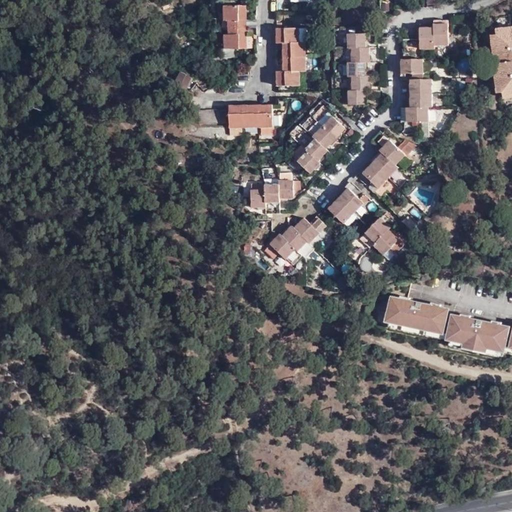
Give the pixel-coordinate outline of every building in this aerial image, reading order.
[(223,55),(238,54),(238,47),(248,46),(254,46),(254,38),(252,35),(248,35),(248,23),(247,2),(225,4),(226,17),(230,17),(230,24),(230,31),(226,30),(226,47),(222,47),(223,55)] [(301,39),(301,25),(279,25),(280,39),(286,40),(285,68),(279,68),(280,83),(301,82),(300,68),(307,67),(307,40),(301,39)] [(404,41),(404,61),(419,61),(419,50),(435,50),(435,46),(449,46),(448,25),(434,25),(434,28),(421,29),(421,41),(404,41)] [(492,41),(493,51),(499,50),(499,57),(500,71),(502,78),(496,79),(497,88),(502,87),(503,93),(508,92),(508,97),(511,96),(511,31),(511,28),(503,29),(504,33),(496,34),(497,40),(492,41)] [(350,92),(351,106),(367,106),(367,92),(372,92),(371,78),(367,78),(366,63),(371,63),(371,49),(367,49),(367,35),(349,36),(349,49),(353,49),(353,64),(349,64),(349,78),(350,78),(353,78),(354,92),(351,92),(350,92)] [(199,49),(196,52),(203,59),(206,56),(199,49)] [(203,59),(196,52),(191,56),(199,64),(203,59)] [(423,123),(429,123),(429,109),(433,108),(432,71),(433,70),(434,67),(434,65),(433,64),(431,63),(429,62),(424,63),(423,61),(419,61),(404,61),(402,61),(403,74),(414,74),(415,80),(412,80),(412,108),(407,108),(407,123),(423,123)] [(184,69),(175,84),(188,87),(194,76),(184,69)] [(274,103),(231,104),(232,125),(232,132),(244,132),(244,125),(261,124),(261,132),(276,132),(276,124),(274,103)] [(228,108),(201,109),(202,123),(229,122),(228,108)] [(330,112),(321,124),(325,128),(335,117),(330,112)] [(325,128),(315,138),(317,140),(314,143),(310,139),(302,147),(309,154),(300,163),(313,175),(322,165),(320,163),(330,153),(328,151),(348,130),(335,117),(325,128)] [(325,128),(321,124),(319,123),(309,133),(315,138),(325,128)] [(391,177),(398,170),(400,169),(397,166),(406,156),(408,157),(414,149),(411,146),(405,143),(400,148),(395,144),(399,139),(389,130),(385,134),(382,132),(372,143),(383,154),(359,180),(369,188),(374,184),(380,189),(391,177)] [(403,176),(398,170),(391,177),(398,182),(403,176)] [(280,173),(280,180),(292,181),(293,174),(280,173)] [(267,192),(254,192),(253,209),(268,208),(268,204),(282,204),(282,201),(294,200),(303,192),(302,182),(282,183),(282,186),(267,186),(267,192)] [(355,185),(350,190),(360,198),(365,194),(355,185)] [(360,198),(350,190),(331,211),(346,225),(366,204),(362,201),(360,198)] [(424,219),(428,223),(432,219),(434,215),(431,212),(428,215),(424,219)] [(417,225),(409,217),(404,222),(413,230),(417,225)] [(282,236),(273,246),(279,253),(288,261),(290,260),(297,267),(305,257),(309,260),(319,250),(317,248),(313,244),(320,235),(321,235),(328,227),(321,220),(315,227),(306,219),(297,230),(295,227),(285,237),(282,236)] [(368,234),(363,240),(372,249),(376,246),(386,256),(401,240),(390,231),(393,228),(383,219),(368,234)] [(325,240),(320,235),(313,244),(317,248),(325,240)] [(247,247),(247,258),(254,258),(253,247),(252,247),(256,239),(252,237),(247,247)] [(406,245),(401,240),(386,256),(391,260),(406,245)] [(273,258),(279,253),(273,246),(267,252),(273,258)] [(511,289),(436,273),(432,288),(443,292),(445,292),(511,304),(511,289)] [(428,285),(411,282),(408,296),(411,297),(411,300),(423,303),(428,285)] [(423,303),(411,300),(393,297),(387,322),(443,333),(449,308),(423,303)] [(465,343),(487,348),(504,351),(511,321),(454,309),(448,340),(465,343)] [(487,353),(487,348),(465,343),(464,347),(487,353)]
